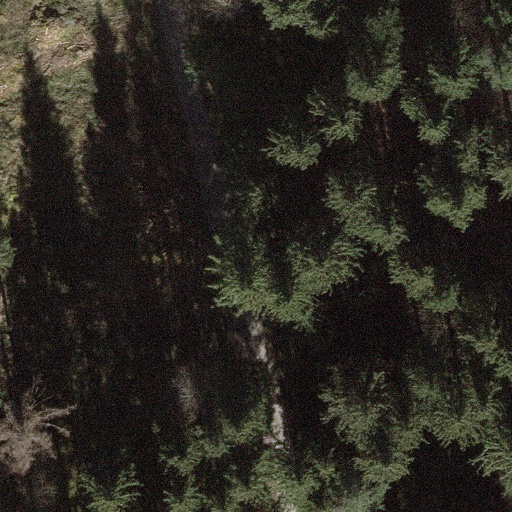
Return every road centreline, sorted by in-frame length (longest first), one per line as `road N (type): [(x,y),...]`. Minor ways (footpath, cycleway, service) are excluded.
road 1 (track): [(160,0),(203,249),(284,511)]
road 2 (track): [(223,0),(399,152),(511,303)]
